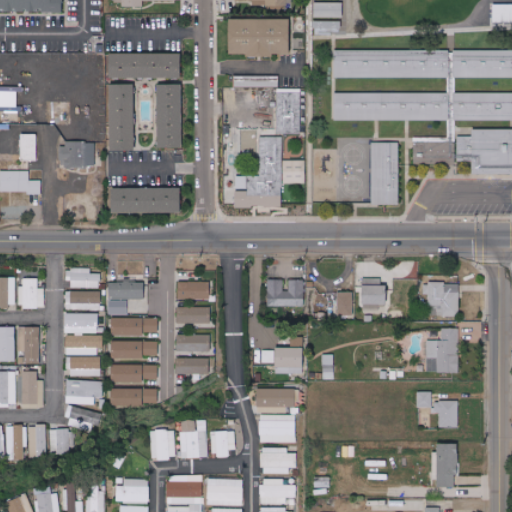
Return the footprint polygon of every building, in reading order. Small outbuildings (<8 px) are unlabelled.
[(0,0),(0,11),(64,12),(64,0),(0,0)] [(343,17),(343,2),(315,2),(315,16),(343,17)] [(511,3),(494,3),(494,22),(511,21),(511,3)] [(291,19),(231,18),(231,54),(291,55),(291,19)] [(341,20),(315,21),(315,34),(341,33),(341,20)] [(335,50),(335,77),(448,77),(448,93),(335,92),(335,120),(450,120),(450,104),(454,104),(454,77),(511,77),(511,49),(451,50),(335,50)] [(182,78),(183,53),(111,53),(111,77),(182,78)] [(235,77),(235,87),(263,87),(263,77),(235,77)] [(112,150),(136,149),(135,83),(110,84),(112,150)] [(184,147),(183,83),(158,84),(159,147),(184,147)] [(301,89),(278,89),(277,133),(301,133),(301,89)] [(511,92),(453,93),(454,120),(511,119),(511,92)] [(511,173),(511,128),(473,129),(473,136),(458,136),(458,161),(473,161),(473,174),(511,173)] [(22,161),(38,161),(37,134),(21,134),(22,161)] [(283,137),(260,136),(259,176),(247,175),(247,191),(236,191),(236,206),(282,207),(283,137)] [(414,163),(455,164),(455,142),(414,141),(414,163)] [(96,166),(96,142),(60,143),(61,166),(96,166)] [(399,142),(371,142),(372,204),(400,204),(399,142)] [(306,160),(283,160),(284,184),(306,183),(306,160)] [(1,192),(42,193),(42,180),(30,180),(30,171),(1,171),(1,192)] [(183,213),(182,187),(113,188),(113,213),(183,213)] [(101,288),(101,274),(91,273),(91,268),(69,268),(69,287),(101,288)] [(0,306),(16,307),(16,277),(0,276),(0,306)] [(21,308),(46,308),(45,288),(39,288),(39,278),(21,278),(21,308)] [(388,304),(388,285),(381,285),(382,278),(364,278),(364,304),(388,304)] [(305,307),(305,280),(290,279),(289,290),(283,290),(283,280),(269,279),(268,306),(305,307)] [(145,281),(109,281),(109,299),(145,299),(145,281)] [(210,281),(179,281),(178,298),(210,299),(210,281)] [(460,283),(424,282),(424,295),(428,295),(428,305),(438,305),(438,316),(460,316),(460,283)] [(101,291),(68,291),(68,309),(101,309),(101,291)] [(338,315),(354,315),(353,291),(338,291),(338,315)] [(128,315),(128,300),(109,300),(109,315),(128,315)] [(178,307),(177,323),(211,323),(211,307),(178,307)] [(99,313),(66,314),(66,333),(99,333),(99,313)] [(159,332),(159,318),(112,317),(112,335),(145,335),(145,331),(159,332)] [(0,360),(16,361),(16,327),(0,326),(0,360)] [(41,363),(41,327),(19,326),(19,351),(26,351),(26,363),(41,363)] [(427,372),(459,372),(459,328),(442,328),(442,340),(428,340),(427,372)] [(211,351),(211,335),(177,334),(177,351),(211,351)] [(101,355),(101,335),(67,335),(67,355),(101,355)] [(304,337),(292,336),(291,346),(304,347),(304,337)] [(159,341),(112,341),(112,359),(145,358),(145,355),(159,355),(159,341)] [(304,347),(276,347),(276,373),(304,373),(304,347)] [(262,362),(274,363),(275,352),(262,351),(262,362)] [(335,379),(334,354),(323,354),(324,380),(335,379)] [(101,357),(71,356),(71,376),(101,376),(101,357)] [(176,373),(209,374),(210,358),(177,358),(176,373)] [(159,365),(112,364),(111,382),(144,382),(144,378),(159,378),(159,365)] [(0,371),(0,405),(17,406),(17,372),(0,371)] [(38,371),(24,371),(23,407),(45,407),(45,380),(38,380),(38,371)] [(94,405),(95,398),(103,398),(104,381),(67,380),(66,403),(94,405)] [(158,389),(112,388),(112,405),(144,406),(144,402),(158,403),(158,389)] [(296,388),(258,388),(258,413),(286,413),(287,407),(296,407),(296,388)] [(433,408),(433,392),(418,392),(418,407),(433,408)] [(459,427),(458,401),(434,401),(434,413),(439,413),(440,427),(459,427)] [(68,425),(95,432),(100,413),(68,405),(66,417),(70,418),(68,425)] [(296,443),(296,415),(260,414),(260,442),(296,443)] [(182,458),(208,457),(207,420),(197,420),(181,420),(182,458)] [(29,457),(46,456),(46,425),(29,425),(29,457)] [(7,426),(7,460),(24,460),(24,448),(27,448),(27,426),(7,426)] [(50,430),(51,453),(73,453),(73,429),(50,430)] [(152,459),(176,458),(175,429),(151,430),(152,459)] [(229,450),(236,449),(235,430),(211,432),(213,456),(230,455),(229,450)] [(455,487),(455,476),(459,475),(458,443),(437,444),(438,462),(433,462),(433,480),(437,480),(438,487),(455,487)] [(288,448),(263,447),(262,473),(290,474),(290,468),(297,468),(298,453),(288,453),(288,448)] [(331,487),(331,471),(315,471),(316,488),(331,487)] [(168,505),(167,505),(166,511),(202,511),(202,475),(168,475),(168,505)] [(149,502),(150,479),(125,478),(124,486),(117,486),(116,501),(149,502)] [(243,505),(244,479),(208,478),(207,504),(243,505)] [(284,478),(261,479),(262,504),(286,504),(286,497),(297,497),(296,484),(284,485),(284,478)] [(83,511),(84,501),(76,501),(76,482),(66,482),(66,511),(83,511)] [(37,511),(60,511),(58,493),(51,494),(51,487),(35,488),(37,511)] [(34,511),(26,493),(7,502),(10,511),(34,511)] [(104,511),(104,494),(86,494),(86,511),(104,511)]
